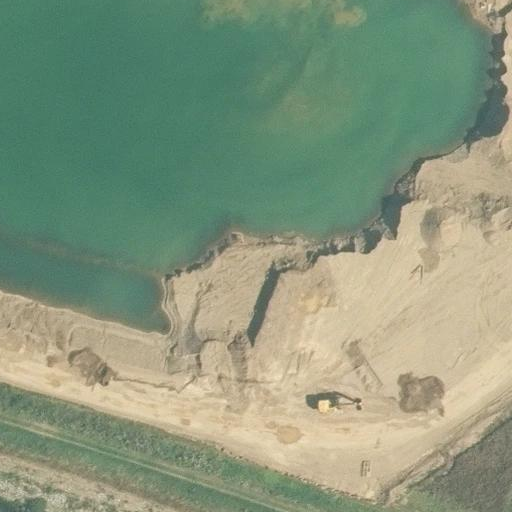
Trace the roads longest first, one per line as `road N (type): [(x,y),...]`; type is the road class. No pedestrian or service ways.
road 1 (track): [(0,335),(93,362),(472,511)]
road 2 (track): [(282,511),(0,425)]
